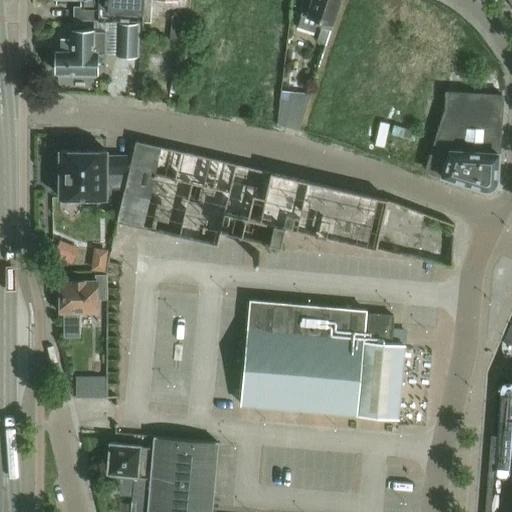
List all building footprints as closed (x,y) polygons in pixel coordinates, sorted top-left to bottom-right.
[(84,0),(84,7),(74,7),(74,20),(94,21),(98,21),(98,0),(84,0)] [(98,0),(98,21),(101,21),(118,21),(144,22),(144,21),(145,0),(98,0)] [(145,0),(144,21),(144,22),(151,22),(152,0),(145,0)] [(327,45),(341,0),(306,0),(307,1),(303,2),(302,7),(304,11),(298,27),(315,32),(317,25),(322,27),(318,42),(327,45)] [(511,0),(503,0),(511,8),(511,0)] [(190,40),(192,17),(172,15),(170,39),(186,40),(190,40)] [(94,21),(94,30),(106,30),(106,54),(117,54),(118,22),(118,21),(101,21),(98,21),(94,21)] [(139,57),(140,22),(118,22),(117,54),(117,56),(139,57)] [(62,52),(57,52),(57,73),(97,73),(97,54),(106,54),(106,30),(94,30),(73,30),(73,38),(62,38),(62,52)] [(498,172),(502,93),(448,90),(447,108),(427,170),(476,186),(484,188),(488,188),(492,187),(495,183),(497,179),(497,171),(498,172)] [(301,131),(309,95),(283,91),(279,125),(301,131)] [(285,227),(394,253),(452,267),(455,225),(388,199),(136,141),(133,155),(125,188),(117,223),(218,245),(220,233),(271,244),(272,244),(281,246),(285,227)] [(107,188),(125,188),(133,155),(106,156),(106,150),(61,149),(61,198),(107,198),(107,188)] [(95,248),(91,269),(105,271),(108,251),(95,248)] [(60,281),(60,313),(64,313),(64,337),(80,336),(80,312),(98,312),(98,300),(106,300),(106,274),(95,274),(95,281),(60,281)] [(399,418),(405,345),(391,345),(394,316),(366,314),(366,311),(251,301),(242,404),(399,418)] [(110,347),(132,347),(132,313),(111,313),(110,347)] [(511,346),(493,373),(511,380),(511,346)] [(76,376),(76,397),(106,397),(106,376),(76,376)] [(511,408),(502,408),(497,488),(511,488),(511,408)] [(135,496),(133,511),(212,511),(218,442),(155,437),(154,447),(149,497),(135,496)] [(110,442),(107,474),(121,476),(120,494),(135,496),(149,497),(154,447),(142,446),(143,445),(110,442)] [(511,511),(511,494),(496,493),(494,511),(511,511)]
